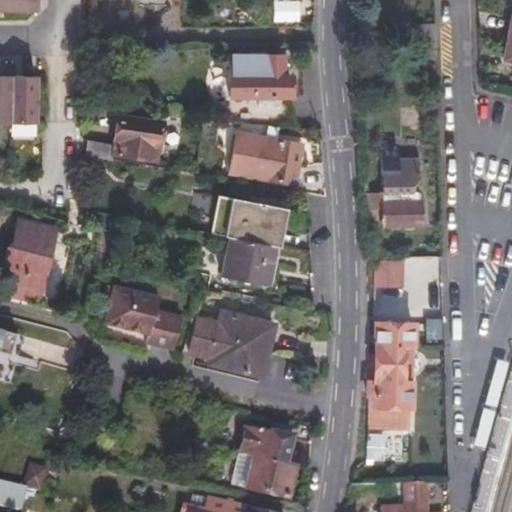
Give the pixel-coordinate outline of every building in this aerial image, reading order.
[(399,37),(401,65),(435,60),(434,32),(399,37)] [(246,124),(286,127),(290,78),(279,76),(279,56),(232,54),(232,76),(254,78),(253,93),(248,93),(246,124)] [(402,82),(436,80),(435,60),(401,65),(402,82)] [(2,70),(0,69),(0,116),(41,117),(42,69),(2,70)] [(90,146),(88,159),(105,162),(115,164),(115,157),(159,161),(163,123),(119,119),(115,149),(90,146)] [(299,145),(235,134),(227,174),(292,184),(299,145)] [(88,159),(84,159),(83,167),(103,172),(105,162),(88,159)] [(368,209),(368,231),(419,232),(419,216),(417,212),(415,208),(412,207),(407,205),(408,202),(419,199),(419,181),(401,179),(402,168),(385,167),(383,209),(368,209)] [(230,202),(223,241),(228,242),(271,249),(278,211),(230,202)] [(23,226),(2,302),(36,311),(37,307),(41,308),(61,236),(23,226)] [(265,289),(273,250),(271,249),(228,242),(222,281),(265,289)] [(366,264),(368,295),(392,295),(394,264),(366,264)] [(157,301),(109,289),(100,325),(146,336),(143,350),(170,357),(180,318),(155,312),(157,301)] [(204,364),(257,377),(268,326),(214,313),(211,325),(193,321),(186,353),(205,357),(204,364)] [(0,348),(17,354),(23,333),(0,325),(0,348)] [(370,363),(370,403),(373,403),(372,412),(377,413),(376,426),(399,428),(404,422),(404,413),(408,414),(410,335),(376,332),(374,362),(370,363)] [(511,355),(494,350),(486,379),(502,385),(511,355)] [(485,382),(472,425),(489,430),(502,387),(485,382)] [(294,438),(247,427),(242,454),(245,454),(238,488),(290,499),(297,467),(288,465),(294,438)] [(74,431),(61,429),(56,450),(70,452),(74,431)] [(20,486),(0,480),(0,505),(14,509),(20,486)] [(428,511),(428,482),(406,483),(406,505),(381,506),(381,511),(428,511)]
